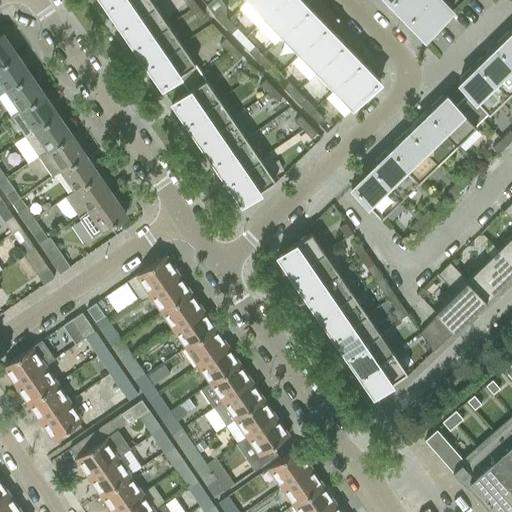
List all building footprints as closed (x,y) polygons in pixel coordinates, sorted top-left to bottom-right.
[(99,0),(101,2),(102,1),(106,6),(104,7),(106,9),(119,0),(99,0)] [(120,30),(155,6),(150,0),(119,0),(106,9),(115,22),(116,21),(120,26),(118,27),(120,30)] [(196,5),(192,0),(182,0),(190,10),(196,5)] [(247,0),(248,0),(265,18),(283,0),(247,0)] [(283,0),(265,18),(282,36),(310,9),(300,0),(283,0)] [(390,0),(389,2),(406,20),(426,0),(390,0)] [(424,38),(451,12),(440,0),(426,0),(406,20),(424,38)] [(204,14),(196,5),(190,10),(197,19),(204,14)] [(133,49),(168,25),(155,6),(120,30),(128,41),(130,40),(133,45),(132,46),(133,49)] [(282,36),(299,54),(327,27),(310,9),(282,36)] [(228,19),(220,11),(214,16),(222,25),(228,19)] [(230,34),(236,28),(228,19),(222,25),(230,34)] [(146,68),(181,44),(168,25),(133,49),(141,60),(143,59),(146,64),(145,65),(146,68)] [(299,54),(317,72),(344,45),(327,27),(299,54)] [(493,45),(496,48),(511,64),(511,32),(510,34),(508,31),(493,45)] [(0,64),(16,54),(2,34),(0,34),(0,64)] [(233,47),(225,38),(219,44),(227,52),(233,47)] [(199,72),(194,64),(181,44),(146,68),(154,79),(156,78),(159,83),(158,84),(160,88),(177,76),(182,84),(199,72)] [(317,72),(334,89),(361,63),(344,45),(317,72)] [(262,55),(254,46),(248,52),(256,61),(262,55)] [(242,55),(233,47),(227,52),(236,61),(242,55)] [(474,63),(477,66),(506,96),(511,90),(511,64),(496,48),(492,52),(489,49),(474,63)] [(0,94),(6,90),(29,74),(16,54),(0,64),(0,94)] [(265,70),(271,64),(262,55),(256,61),(265,70)] [(334,89),(352,108),(379,81),(361,63),(334,89)] [(468,93),(461,100),(481,120),(488,113),(506,96),(477,66),(473,70),(470,67),(458,78),(460,80),(458,82),(468,93)] [(218,99),(205,79),(204,79),(199,72),(182,84),(187,91),(170,103),(172,106),(174,105),(177,110),(176,111),(184,123),(218,99)] [(6,90),(20,109),(43,94),(29,74),(6,90)] [(273,88),(264,79),(259,85),(267,94),(273,88)] [(282,88),(291,96),(297,91),(288,82),(282,88)] [(281,97),(273,88),(267,94),(275,102),(281,97)] [(291,96),(299,105),(305,100),(297,91),(291,96)] [(10,116),(25,136),(57,114),(43,94),(20,109),(10,116)] [(432,110),(428,114),(457,143),(475,126),(474,126),(481,120),(461,100),(455,106),(445,95),(442,97),(441,95),(429,107),(432,110)] [(197,142),(232,118),(218,99),(184,123),(186,125),(187,124),(191,129),(189,130),(197,142)] [(317,123),(322,118),(314,109),(308,114),(317,123)] [(413,128),(409,132),(438,161),(457,143),(428,114),(425,111),(410,125),(413,128)] [(25,136),(39,157),(71,135),(57,114),(25,136)] [(308,124),(299,115),(293,121),(302,130),(308,124)] [(211,162),(246,138),(232,118),(197,142),(199,144),(200,143),(204,148),(202,149),(211,162)] [(316,133),(308,124),(302,130),(310,139),(316,133)] [(394,146),(390,150),(419,180),(438,161),(409,132),(406,129),(392,143),(394,146)] [(506,145),(511,139),(511,133),(509,131),(500,139),(506,145)] [(52,176),(61,170),(84,154),(71,135),(39,157),(52,176)] [(246,138),(211,162),(213,165),(214,164),(218,169),(216,170),(225,183),(260,159),(246,138)] [(491,148),(497,154),(506,145),(500,139),(491,148)] [(376,164),(372,168),(401,198),(419,180),(390,150),(387,147),(373,161),(376,164)] [(61,170),(75,190),(98,174),(84,154),(61,170)] [(240,204),(271,182),(274,180),(260,159),(225,183),(227,185),(228,184),(232,189),(230,190),(240,204)] [(350,187),(380,218),(401,198),(372,168),(369,165),(354,179),(357,182),(353,186),(352,185),(350,187)] [(98,174),(75,190),(88,210),(111,194),(98,174)] [(461,188),(470,180),(464,174),(456,182),(461,188)] [(5,180),(0,182),(0,189),(11,205),(20,199),(6,179),(5,180)] [(447,191),(453,197),(461,188),(456,182),(447,191)] [(88,210),(78,217),(92,237),(125,215),(111,194),(88,210)] [(511,266),(511,201),(511,202),(502,211),(511,220),(511,234),(496,250),(511,266)] [(17,213),(24,225),(33,219),(26,207),(17,213)] [(424,224),(433,216),(427,210),(418,219),(424,224)] [(3,223),(10,234),(19,228),(11,217),(3,223)] [(33,219),(24,225),(38,244),(46,238),(42,232),(33,219)] [(410,227),(415,233),(424,224),(418,219),(410,227)] [(352,233),(345,223),(338,228),(345,238),(352,233)] [(19,228),(10,234),(19,247),(27,241),(19,228)] [(324,252),(310,233),(276,256),(278,260),(280,259),(283,263),(282,264),(290,276),(324,252)] [(38,244),(58,275),(69,267),(48,237),(46,238),(38,244)] [(366,254),(359,244),(352,248),(359,258),(366,254)] [(22,255),(43,286),(53,278),(33,248),(22,255)] [(484,300),(511,273),(511,266),(496,250),(466,280),(484,300)] [(338,273),(324,252),(290,276),(291,279),(293,278),(296,282),(295,283),(304,297),(338,273)] [(373,264),(366,254),(359,258),(366,268),(373,264)] [(136,275),(149,293),(177,274),(164,255),(136,275)] [(452,331),(464,320),(466,322),(476,313),(474,311),(478,307),(480,309),(480,308),(479,306),(484,300),(466,280),(449,262),(437,274),(453,291),(433,311),(436,315),(452,331)] [(352,293),(338,273),(304,297),(305,299),(307,298),(310,303),(309,304),(318,317),(352,293)] [(149,293),(161,311),(189,292),(177,274),(149,293)] [(394,295),(387,285),(380,289),(387,299),(394,295)] [(161,311),(173,329),(201,310),(189,292),(161,311)] [(366,313),(352,293),(318,317),(319,320),(321,319),(324,324),(323,324),(332,338),(366,313)] [(401,305),(394,295),(387,299),(394,309),(401,305)] [(95,303),(86,309),(94,321),(103,315),(95,303)] [(173,329),(185,347),(214,328),(201,310),(173,329)] [(81,313),(62,326),(70,338),(75,345),(84,338),(93,332),(94,332),(90,325),(89,324),(81,313)] [(380,334),(366,313),(332,338),(333,340),(335,339),(338,344),(337,345),(346,358),(380,334)] [(436,315),(428,323),(444,340),(452,331),(436,315)] [(428,323),(419,332),(432,351),(444,340),(428,323)] [(111,327),(102,333),(110,345),(119,339),(111,327)] [(185,347),(197,365),(226,346),(214,328),(185,347)] [(346,358),(347,359),(348,358),(351,363),(350,364),(359,377),(393,353),(380,334),(346,358)] [(96,336),(88,342),(97,356),(105,350),(96,336)] [(119,339),(110,345),(119,359),(128,353),(119,339)] [(3,366),(16,385),(44,366),(54,359),(41,340),(3,366)] [(197,365),(210,383),(238,363),(226,346),(197,365)] [(105,350),(97,356),(105,368),(114,362),(105,350)] [(359,377),(360,378),(361,377),(365,382),(363,383),(372,396),(406,372),(393,353),(359,377)] [(135,362),(126,368),(135,381),(144,375),(135,362)] [(210,383),(222,401),(250,381),(238,363),(210,383)] [(163,365),(148,376),(153,384),(169,373),(163,365)] [(505,373),(511,379),(511,377),(511,367),(510,365),(503,370),(505,373)] [(16,385),(28,403),(56,384),(44,366),(16,385)] [(122,374),(112,380),(120,392),(130,386),(122,374)] [(144,375),(135,381),(144,395),(153,388),(144,375)] [(498,389),(499,388),(491,380),(485,386),(486,388),(493,394),(498,389)] [(222,401),(203,414),(215,432),(224,426),(262,399),(250,381),(222,401)] [(28,403),(40,421),(69,402),(56,384),(28,403)] [(468,403),(474,410),(480,404),(473,396),(466,401),(468,403)] [(159,398),(150,404),(159,417),(168,411),(159,398)] [(262,399),(224,426),(236,444),(246,437),(275,417),(262,399)] [(139,401),(120,414),(127,424),(138,416),(146,410),(139,401)] [(69,402),(40,421),(53,439),(69,428),(81,420),(69,402)] [(168,411),(159,417),(168,430),(177,424),(168,411)] [(456,425),(461,420),(462,419),(455,411),(448,416),(449,417),(456,425)] [(498,511),(511,499),(511,414),(462,459),(458,462),(460,464),(451,472),(464,487),(471,482),(498,511)] [(455,425),(456,425),(449,417),(448,416),(441,422),(442,423),(449,430),(455,425)] [(275,417),(246,437),(259,455),(287,436),(275,417)] [(159,428),(150,434),(162,452),(171,446),(159,428)] [(441,436),(441,435),(436,430),(424,440),(429,446),(441,436)] [(92,446),(75,458),(88,476),(116,457),(127,449),(119,437),(115,436),(112,437),(110,434),(104,439),(92,446)] [(183,434),(175,440),(183,453),(192,447),(183,434)] [(447,442),(441,436),(429,446),(435,452),(435,453),(447,442)] [(452,448),(451,446),(447,442),(435,453),(439,457),(440,459),(452,448)] [(171,446),(162,452),(171,465),(180,459),(171,446)] [(192,447),(183,453),(192,467),(201,460),(192,447)] [(268,468),(280,486),(309,467),(296,448),(268,468)] [(458,455),(452,448),(440,459),(446,465),(458,455)] [(116,457),(88,476),(100,494),(128,475),(140,467),(127,449),(116,457)] [(462,459),(458,455),(446,465),(451,472),(460,464),(458,462),(462,459)] [(205,465),(195,471),(212,496),(221,489),(205,465)] [(280,486),(293,504),(321,485),(309,467),(280,486)] [(186,468),(177,474),(187,488),(195,482),(186,468)] [(100,494),(112,511),(141,493),(128,475),(100,494)] [(195,482),(187,488),(196,501),(205,495),(195,482)] [(293,504),(298,511),(319,511),(333,502),(321,485),(293,504)] [(112,511),(151,511),(153,511),(141,493),(112,511)] [(0,499),(0,511),(19,511),(20,511),(8,494),(0,499)] [(227,497),(217,503),(223,511),(231,511),(235,509),(227,497)] [(319,511),(339,511),(333,502),(319,511)]
